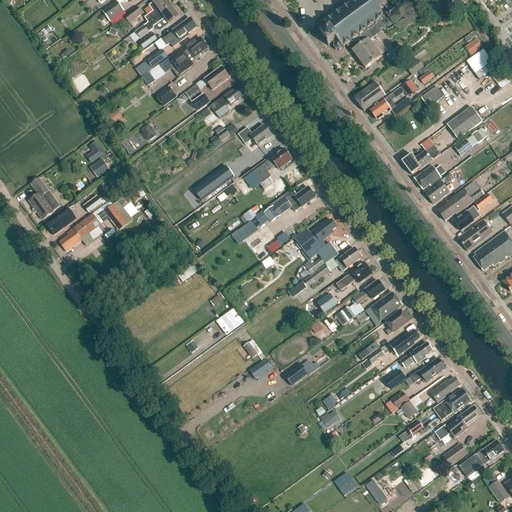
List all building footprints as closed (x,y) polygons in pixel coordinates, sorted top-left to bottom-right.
[(145,18),(149,23),(172,6),(167,0),(157,0),(153,3),(149,6),(154,12),(145,18)] [(348,44),(353,51),(368,40),(369,41),(382,32),(380,30),(390,23),(384,15),(384,14),(391,22),(401,14),(395,6),(390,10),(389,8),(389,0),(351,0),(322,22),(323,23),(321,25),(321,29),(323,32),(322,32),(322,34),(323,35),(321,37),(329,48),(333,45),(332,48),(335,51),(341,52),(344,49),(343,48),(348,44)] [(110,22),(124,11),(116,1),(102,12),(110,22)] [(180,17),(172,6),(149,23),(136,33),(141,39),(150,33),(154,30),(154,27),(165,19),(170,25),(180,17)] [(129,24),(142,14),(137,8),(124,17),(129,24)] [(190,19),(162,40),(167,47),(178,39),(181,43),(190,36),(189,35),(197,28),(190,19)] [(143,50),(157,40),(153,34),(139,44),(143,50)] [(171,60),(174,65),(176,67),(173,69),(179,78),(187,73),(186,71),(193,66),(190,62),(193,60),(208,49),(206,47),(207,47),(205,43),(204,44),(200,39),(186,49),(183,52),(172,59),(171,60)] [(382,58),(369,41),(368,40),(353,51),(352,52),(365,70),(382,58)] [(482,48),(476,41),(470,45),(476,53),(482,48)] [(152,69),(167,58),(162,51),(147,62),(152,69)] [(483,51),(467,63),(475,74),(480,80),(489,73),(494,70),(490,64),(492,63),(483,51)] [(421,70),(424,68),(418,60),(406,68),(412,77),(418,72),(421,70)] [(511,83),(498,67),(494,70),(489,73),(502,90),(511,83)] [(230,79),(222,68),(206,80),(205,79),(196,85),(200,91),(208,85),(213,91),(230,79)] [(430,71),(420,77),(423,84),(434,78),(430,71)] [(155,82),(149,73),(142,78),(148,87),(155,82)] [(79,90),(86,86),(82,78),(75,82),(79,90)] [(418,91),(411,81),(401,88),(409,98),(418,91)] [(386,97),(376,82),(354,98),(364,112),(386,97)] [(246,95),(241,87),(240,88),(235,92),(234,90),(214,104),(210,107),(215,114),(219,111),(229,104),(231,107),(239,101),(239,100),(245,95),(245,96),(246,95)] [(170,88),(156,98),(163,108),(177,98),(170,88)] [(437,88),(421,99),(428,109),(444,98),(437,88)] [(192,103),(198,111),(210,103),(204,94),(192,103)] [(385,116),(392,111),(391,111),(396,107),(392,102),(396,99),(392,94),(370,111),(373,115),(372,116),(375,121),(376,120),(377,121),(384,116),(385,116)] [(447,126),(458,141),(482,122),(471,108),(447,126)] [(107,118),(112,126),(122,119),(117,111),(107,118)] [(208,128),(218,121),(213,114),(203,121),(208,128)] [(231,137),(238,132),(233,125),(226,130),(225,130),(222,126),(215,132),(217,135),(217,136),(210,141),(215,148),(222,143),(230,136),(231,137)] [(141,131),(149,142),(157,137),(148,126),(141,131)] [(253,140),(258,148),(273,137),(264,126),(253,135),(248,129),(238,136),(246,146),(253,140)] [(471,136),(478,145),(484,141),(478,132),(471,136)] [(466,140),(455,148),(461,157),(473,149),(472,149),(466,140)] [(96,142),(86,149),(91,155),(100,147),(96,142)] [(421,169),(421,170),(441,155),(434,146),(415,160),(412,155),(402,162),(412,176),(421,169)] [(271,170),(276,167),(278,171),(292,161),(291,160),(292,159),(289,154),(288,155),(284,150),(266,163),(254,172),(262,184),(270,178),(267,173),(271,170)] [(81,155),(85,159),(90,155),(87,151),(81,155)] [(248,173),(260,165),(255,158),(244,167),(248,173)] [(97,179),(109,170),(102,160),(90,169),(97,179)] [(472,169),(476,173),(482,169),(478,164),(472,169)] [(221,180),(231,173),(226,166),(216,173),(221,180)] [(430,186),(431,187),(441,179),(432,167),(415,180),(423,191),(430,186)] [(454,180),(450,174),(425,193),(434,206),(450,194),(443,186),(446,184),(447,185),(454,180)] [(127,177),(122,181),(127,187),(132,183),(127,177)] [(40,179),(31,186),(38,196),(29,202),(43,222),(55,213),(54,212),(61,207),(40,179)] [(283,184),(273,187),(275,194),(285,191),(283,184)] [(219,195),(225,191),(220,185),(215,189),(219,195)] [(456,215),(456,216),(474,203),(485,195),(480,189),(475,193),(470,186),(447,203),(448,205),(438,212),(446,222),(456,215)] [(234,197),(237,192),(233,187),(224,194),(227,198),(231,195),(234,197)] [(299,205),(302,208),(315,198),(308,188),(297,197),(294,192),(264,214),(271,223),(291,208),(292,209),(299,205)] [(135,203),(141,199),(136,191),(130,196),(135,203)] [(231,195),(227,198),(224,194),(217,199),(221,203),(226,199),(230,205),(233,204),(234,205),(237,203),(235,201),(236,201),(236,200),(237,198),(236,196),(234,198),(234,197),(231,195)] [(475,205),(475,206),(453,222),(461,232),(481,217),(477,212),(480,211),(493,202),(488,195),(475,205)] [(85,206),(89,204),(86,199),(79,203),(81,207),(85,204),(85,206)] [(92,215),(93,215),(100,225),(109,219),(119,232),(133,221),(119,202),(113,206),(110,202),(92,215)] [(255,217),(254,213),(261,209),(259,205),(239,216),(243,224),(255,217)] [(511,208),(502,215),(510,226),(511,225),(511,208)] [(69,210),(47,227),(54,237),(77,221),(69,210)] [(67,253),(83,241),(87,247),(87,246),(93,241),(89,235),(100,226),(100,225),(93,215),(67,234),(69,237),(60,244),(67,253)] [(331,221),(328,223),(327,221),(309,235),(307,231),(295,240),(310,259),(325,248),(321,243),(333,234),(332,232),(337,228),(331,221)] [(467,252),(493,234),(483,221),(458,239),(467,252)] [(474,254),(476,256),(473,259),(484,273),(492,266),(493,268),(499,264),(500,265),(511,255),(511,242),(505,232),(474,254)] [(285,233),(277,239),(282,246),(290,240),(285,233)] [(336,263),(343,273),(362,259),(355,249),(340,260),(336,263)] [(265,268),(273,262),(270,258),(262,264),(263,266),(265,268)] [(316,271),(325,265),(320,259),(312,265),(310,262),(304,266),(311,275),(317,271),(316,271)] [(271,267),(275,264),(273,262),(265,268),(263,266),(262,271),(270,274),(272,268),(271,267)] [(193,263),(189,266),(190,267),(195,274),(199,271),(193,263)] [(359,285),(372,275),(372,274),(372,272),(370,269),(368,269),(365,264),(336,285),(341,292),(346,289),(356,281),(359,285)] [(292,299),(330,272),(326,266),(302,283),(288,293),(292,299)] [(195,274),(190,267),(178,276),(183,283),(195,274)] [(360,305),(370,297),(373,300),(385,291),(379,282),(354,301),(356,304),(358,306),(360,305)] [(337,291),(325,299),(332,309),(344,301),(337,291)] [(377,322),(378,324),(402,306),(392,293),(371,309),(379,321),(377,322)] [(220,294),(209,301),(213,307),(224,300),(220,294)] [(243,314),(248,308),(242,304),(237,309),(243,314)] [(358,306),(356,304),(342,314),(341,313),(336,317),(342,326),(364,311),(360,305),(358,306)] [(231,312),(217,323),(227,336),(241,326),(231,312)] [(389,337),(408,322),(401,312),(387,323),(391,329),(386,333),(389,337)] [(331,333),(337,328),(334,324),(328,328),(331,333)] [(412,345),(417,341),(421,339),(415,331),(409,336),(408,335),(391,347),(398,357),(412,346),(412,345)] [(192,353),(198,348),(192,341),(186,346),(192,353)] [(258,356),(249,343),(244,348),(253,360),(258,356)] [(376,343),(358,356),(362,361),(379,348),(376,343)] [(420,349),(420,348),(400,362),(405,369),(415,362),(417,365),(429,356),(429,355),(433,352),(431,350),(432,348),(430,346),(429,346),(427,344),(420,349)] [(371,365),(384,355),(381,350),(368,360),(371,365)] [(439,360),(420,373),(419,372),(410,378),(415,384),(423,379),(427,384),(446,370),(439,360)] [(301,365),(284,377),(292,388),(309,375),(301,365)] [(405,379),(399,371),(384,381),(390,389),(405,379)] [(455,379),(450,383),(448,381),(430,394),(438,404),(452,393),(461,386),(455,379)] [(438,417),(466,396),(462,389),(433,410),(438,417)] [(403,392),(391,401),(397,410),(409,401),(403,392)] [(331,395),(322,402),(328,409),(337,402),(331,395)] [(471,403),(466,396),(438,417),(442,422),(453,414),(454,415),(471,403)] [(400,409),(408,420),(418,413),(410,402),(400,409)] [(320,418),(326,413),(321,407),(320,409),(319,408),(314,411),(320,418)] [(472,424),(481,417),(479,414),(479,413),(477,410),(475,410),(473,407),(464,414),(463,413),(457,418),(458,419),(447,427),(456,441),(468,432),(466,430),(472,425),(472,424)] [(320,419),(328,429),(335,424),(328,414),(320,419)] [(412,436),(423,428),(418,422),(408,430),(408,431),(412,436)] [(440,442),(451,434),(445,426),(435,434),(440,442)] [(406,441),(412,436),(408,431),(402,436),(406,441)] [(405,450),(410,447),(406,441),(401,445),(405,450)] [(504,452),(497,442),(484,452),(483,451),(476,456),(484,467),(490,462),(504,452)] [(456,464),(468,455),(462,447),(450,455),(456,464)] [(328,481),(332,476),(326,472),(322,476),(328,481)] [(346,486),(351,492),(357,488),(352,481),(346,486)] [(488,489),(500,505),(510,498),(498,482),(488,489)]
